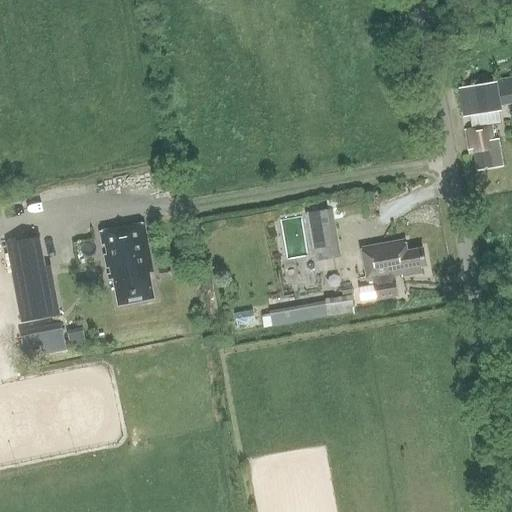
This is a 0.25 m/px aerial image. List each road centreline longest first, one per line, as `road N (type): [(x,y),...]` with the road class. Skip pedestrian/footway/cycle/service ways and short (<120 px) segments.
road 1 (unclassified): [(511,503),(417,0)]
road 2 (unknown): [(448,166),(53,211)]
